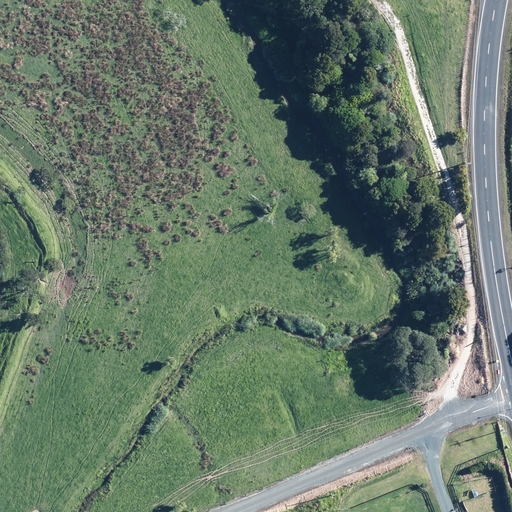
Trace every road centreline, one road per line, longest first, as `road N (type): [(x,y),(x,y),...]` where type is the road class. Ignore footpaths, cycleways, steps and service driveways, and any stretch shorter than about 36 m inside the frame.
road 1 (primary): [(511,364),(485,182),(496,0)]
road 2 (residential): [(231,511),(511,400)]
